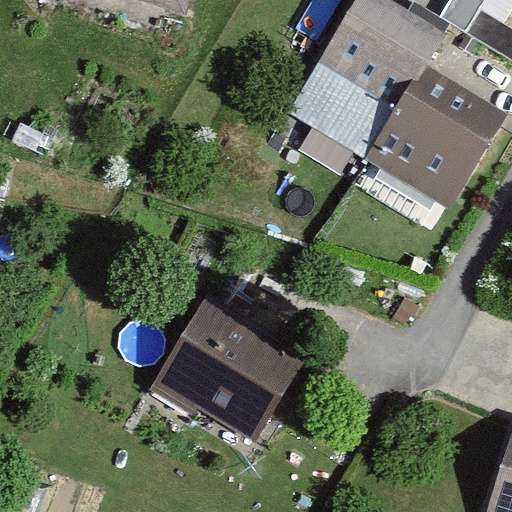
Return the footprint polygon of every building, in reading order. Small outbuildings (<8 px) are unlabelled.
[(386,0),(359,0),(322,64),(399,110),(426,66),(444,35),(386,0)] [(451,0),(441,17),(464,31),(477,9),(483,0),(451,0)] [(511,30),(477,9),(464,31),(511,60),(511,30)] [(426,66),(399,110),(368,160),(447,209),(505,114),(426,66)] [(307,359),(207,297),(150,390),(195,418),(201,409),(249,438),(255,443),(307,359)] [(419,308),(404,299),(394,318),(405,324),(411,314),(414,316),(419,308)] [(511,511),(511,438),(487,511),(511,511)]
